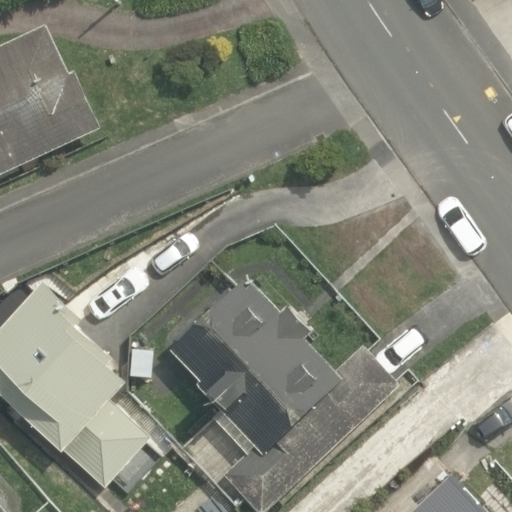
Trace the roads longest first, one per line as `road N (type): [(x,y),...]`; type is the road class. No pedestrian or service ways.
road 1 (residential): [(404,51),(0,256)]
road 2 (tertiary): [(511,201),(404,51)]
